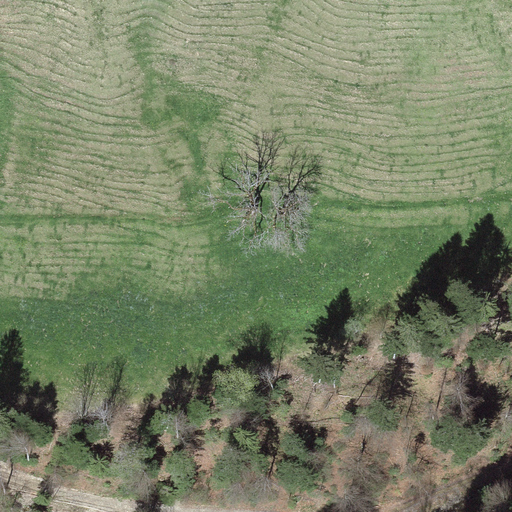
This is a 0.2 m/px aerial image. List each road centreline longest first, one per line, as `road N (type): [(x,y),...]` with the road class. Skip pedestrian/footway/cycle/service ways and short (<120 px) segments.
road 1 (track): [(205,511),(141,507),(0,474)]
road 2 (track): [(511,462),(389,511)]
